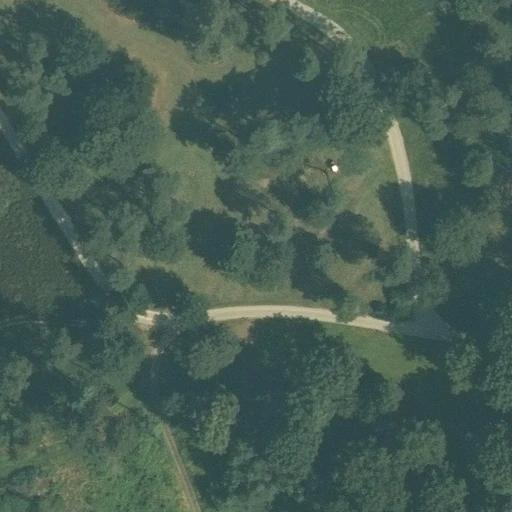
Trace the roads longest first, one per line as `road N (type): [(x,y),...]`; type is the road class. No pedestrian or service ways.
road 1 (track): [(197,511),(147,376),(140,319)]
road 2 (track): [(154,398),(0,464)]
road 3 (track): [(121,316),(0,328)]
